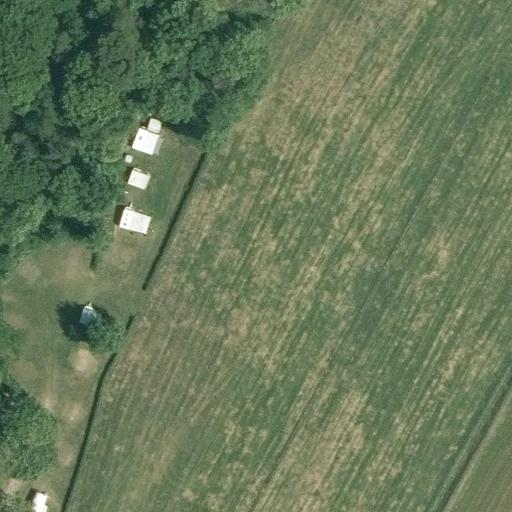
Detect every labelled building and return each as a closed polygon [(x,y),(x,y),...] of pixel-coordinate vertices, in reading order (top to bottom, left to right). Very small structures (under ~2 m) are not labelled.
[(163,129),(144,139),(151,153),(171,142),(163,129)] [(129,175),(126,191),(137,193),(140,177),(129,175)] [(70,255),(69,279),(94,279),(94,255),(70,255)] [(41,276),(27,287),(42,305),(55,294),(41,276)] [(1,390),(0,391),(0,414),(1,417),(14,408),(1,390)] [(69,413),(60,426),(75,436),(83,422),(69,413)]
